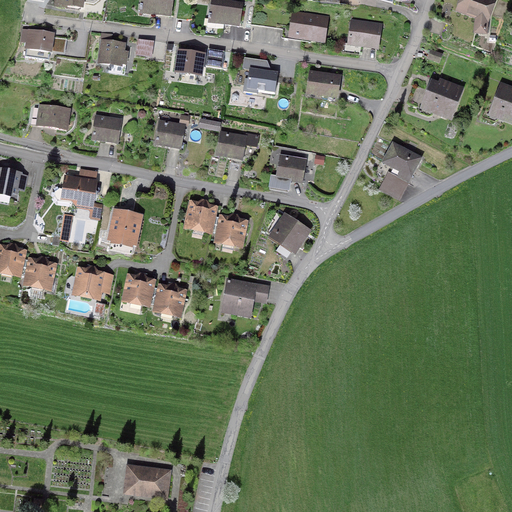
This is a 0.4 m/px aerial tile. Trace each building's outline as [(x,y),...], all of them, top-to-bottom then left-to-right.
[(57,0),(56,7),(65,8),(65,6),(81,8),(82,0),(57,0)] [(172,0),(142,0),(141,5),(140,5),(139,9),(154,10),(153,14),(170,17),(172,0)] [(209,15),(208,27),(224,29),(224,25),(239,27),(242,5),(216,0),(212,0),(211,15),(209,15)] [(487,21),(494,1),(491,0),(442,0),(440,6),(439,5),(434,17),(447,22),(451,13),(457,10),(487,21)] [(325,31),(327,19),(294,14),(291,35),(303,36),(302,38),(312,40),(311,41),(322,42),(324,31),(325,31)] [(352,22),(348,45),(349,45),(350,42),(362,43),(362,47),(378,49),(381,27),(352,22)] [(28,43),(26,57),(46,59),(46,51),(51,52),(53,34),(24,31),(23,42),(28,43)] [(120,67),(121,65),(126,66),(128,53),(122,53),(124,45),(103,42),(99,63),(120,67)] [(153,44),(138,42),(137,54),(151,56),(153,44)] [(428,59),(439,63),(442,55),(431,51),(428,59)] [(203,57),(179,54),(177,63),(181,64),(179,73),(197,75),(198,66),(202,67),(203,57)] [(275,94),(278,74),(244,69),(238,72),(237,84),(244,85),(243,93),(257,95),(258,92),(275,94)] [(337,98),(340,78),(310,73),(307,94),(337,98)] [(418,111),(432,116),(434,110),(450,116),(460,90),(446,85),(445,88),(432,83),(429,91),(416,86),(409,105),(419,109),(418,111)] [(511,90),(501,86),(493,108),(501,111),(499,116),(511,120),(511,90)] [(41,106),(38,127),(66,131),(69,111),(41,106)] [(96,118),(92,139),(117,143),(121,122),(96,118)] [(219,131),(221,124),(201,120),(200,128),(219,131)] [(184,127),(159,123),(155,144),(181,149),(184,127)] [(245,145),(256,147),(258,137),(246,135),(245,138),(221,134),(217,155),(242,160),(245,145)] [(421,159),(393,145),(383,163),(393,169),(382,190),(398,198),(406,182),(408,183),(421,159)] [(282,148),(281,156),(291,158),(292,150),(282,148)] [(270,188),(288,191),(290,181),(302,183),(306,162),(280,157),(277,178),(272,177),(270,188)] [(0,171),(0,194),(15,197),(19,175),(6,171),(6,172),(0,171)] [(75,202),(77,205),(92,207),(90,218),(99,220),(102,206),(92,204),(95,185),(81,182),(78,184),(65,182),(64,193),(62,194),(62,198),(64,202),(75,202)] [(212,225),(220,226),(221,219),(214,217),(216,209),(191,204),(186,228),(211,233),(212,225)] [(112,238),(134,243),(139,219),(117,214),(112,238)] [(72,216),(65,215),(62,239),(69,240),(72,216)] [(221,218),(221,219),(220,226),(212,225),(211,233),(218,234),(216,243),(241,248),(246,223),(221,218)] [(306,233),(285,220),(278,230),(272,226),(268,232),(294,250),(297,246),(303,250),(310,239),(304,235),(306,233)] [(66,242),(57,241),(56,249),(65,250),(66,242)] [(21,269),(28,271),(30,261),(23,260),(24,252),(0,247),(0,272),(19,277),(19,276),(21,269)] [(19,276),(26,278),(25,285),(50,290),(55,266),(30,261),(28,271),(21,269),(19,276)] [(104,276),(79,270),(74,295),(99,300),(104,276)] [(160,289),(152,288),(153,282),(129,277),(124,302),(148,307),(149,305),(150,299),(152,299),(157,295),(158,296),(160,289)] [(242,283),(228,281),(224,306),(235,308),(234,312),(250,315),(255,288),(242,286),(242,283)] [(152,299),(150,299),(149,305),(156,306),(155,312),(179,317),(184,292),(160,287),(160,289),(158,296),(157,295),(152,299)] [(105,305),(97,304),(94,316),(103,318),(105,305)] [(142,470),(139,494),(165,498),(168,473),(142,470)] [(40,511),(42,504),(34,503),(33,511),(40,511)]
